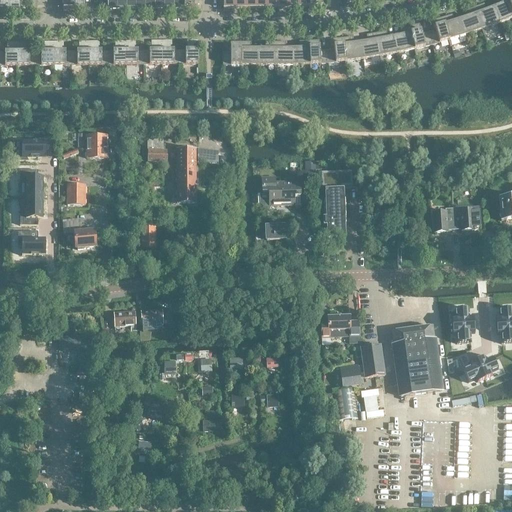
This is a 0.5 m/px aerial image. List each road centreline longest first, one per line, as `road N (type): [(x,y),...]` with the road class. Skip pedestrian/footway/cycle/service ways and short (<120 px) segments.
road 1 (unclassified): [(55,296),(213,281),(511,270)]
road 2 (residential): [(50,27),(209,28)]
road 3 (residential): [(55,296),(50,162)]
road 4 (residential): [(209,28),(337,24)]
